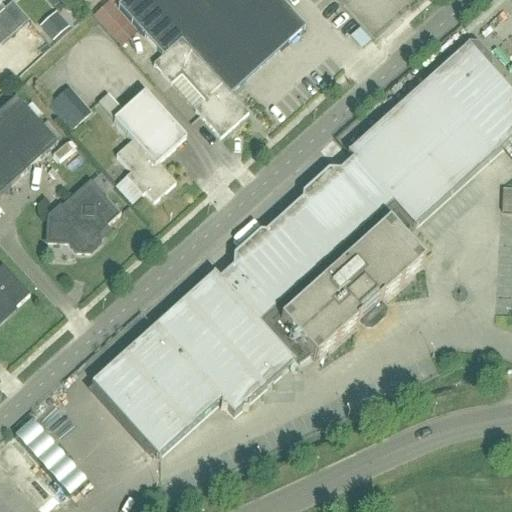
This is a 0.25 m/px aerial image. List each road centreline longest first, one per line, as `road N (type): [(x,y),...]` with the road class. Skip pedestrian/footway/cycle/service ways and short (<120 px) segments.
road 1 (unclassified): [(469,0),(0,420)]
road 2 (tertiary): [(271,511),(397,453),(470,425),(511,419)]
